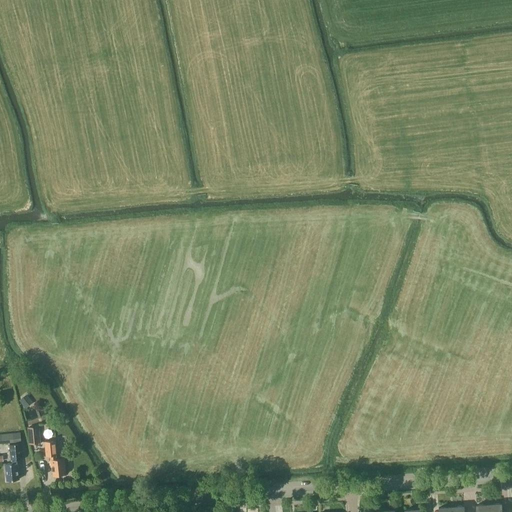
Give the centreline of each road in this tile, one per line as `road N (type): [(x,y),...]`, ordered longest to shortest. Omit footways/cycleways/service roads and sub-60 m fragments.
road 1 (tertiary): [(63,511),(351,492)]
road 2 (tertiary): [(351,492),(511,477)]
